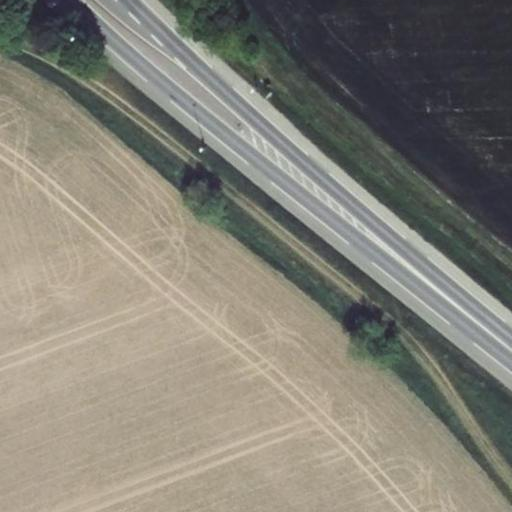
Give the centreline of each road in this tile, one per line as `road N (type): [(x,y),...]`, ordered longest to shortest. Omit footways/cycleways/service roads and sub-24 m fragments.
road 1 (secondary): [(67,0),(183,102),(511,355)]
road 2 (secondary): [(511,349),(127,0)]
